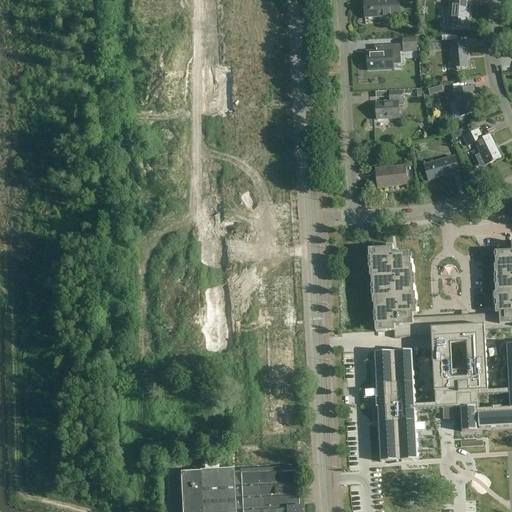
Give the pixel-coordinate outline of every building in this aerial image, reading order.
[(364,0),(366,19),(401,17),(399,0),(379,0),(373,0),(372,0),(364,0)] [(471,1),(464,0),(451,0),(450,18),(449,18),(448,27),(453,27),(453,28),(456,28),(467,29),(468,14),(470,14),(471,1)] [(417,49),(416,38),(404,39),(404,49),(417,49)] [(460,70),(460,69),(469,69),(468,50),(468,42),(450,44),(452,70),(457,70),(457,71),(460,70)] [(394,70),(393,56),(401,56),(401,45),(385,46),(386,52),(368,52),(369,71),(394,70)] [(478,112),(477,112),(473,96),(476,95),(474,86),(454,92),(461,117),(467,116),(467,117),(469,116),(469,115),(478,113),(478,112)] [(404,105),(403,95),(403,91),(390,92),(390,102),(376,103),(377,121),(386,120),(400,119),(400,106),(404,105)] [(476,143),(482,156),(487,166),(502,158),(491,135),(483,139),(479,130),(464,138),(468,147),(476,143)] [(429,181),(459,173),(455,157),(425,165),(429,181)] [(406,166),(376,170),(379,189),(408,186),(406,166)] [(497,294),(495,294),(496,308),(496,310),(496,312),(496,315),(500,315),(500,326),(511,325),(511,236),(511,237),(511,236),(511,244),(495,245),(496,253),(497,266),(495,266),(497,294)] [(386,242),(368,243),(369,255),(369,275),(370,279),(370,291),(372,305),(372,307),(374,328),(376,333),(399,331),(399,343),(415,342),(415,341),(414,325),(414,319),(414,317),(414,315),(417,315),(416,294),(415,294),(413,267),(412,267),(411,253),(410,247),(409,246),(398,247),(393,247),(392,239),(386,239),(386,242)] [(413,352),(375,354),(376,386),(364,388),(365,396),(376,395),(376,398),(377,409),(378,409),(381,463),(418,461),(417,432),(416,429),(426,429),(425,421),(416,421),(416,411),(443,410),(443,418),(448,418),(452,417),(452,410),(461,409),(462,433),(477,432),(477,427),(479,426),(480,422),(511,420),(511,338),(507,340),(509,386),(488,387),(485,332),(502,331),(511,330),(511,325),(500,326),(500,315),(496,315),(496,312),(469,314),(468,310),(462,310),(462,315),(433,316),(432,316),(431,316),(418,316),(417,316),(414,317),(414,319),(414,325),(419,325),(419,331),(432,330),(436,405),(415,406),(413,352)] [(204,466),(218,466),(218,454),(203,455),(204,466)] [(274,494),(283,494),(283,484),(274,483),(274,494)]
